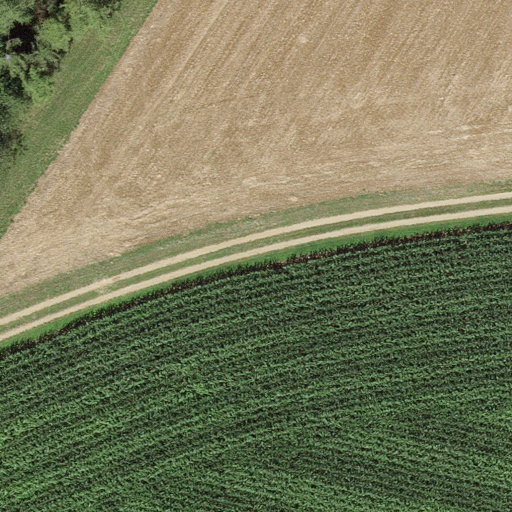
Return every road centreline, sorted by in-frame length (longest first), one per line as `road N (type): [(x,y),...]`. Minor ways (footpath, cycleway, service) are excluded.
road 1 (track): [(0,327),(267,241),(511,202)]
road 2 (track): [(0,244),(130,0)]
